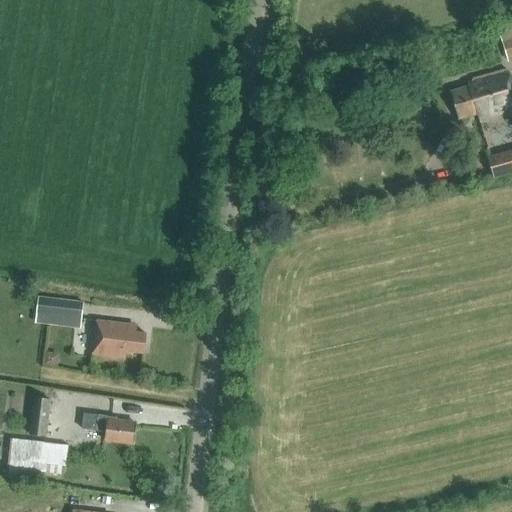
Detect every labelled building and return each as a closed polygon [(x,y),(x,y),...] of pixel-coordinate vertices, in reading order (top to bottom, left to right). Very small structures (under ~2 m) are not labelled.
[(511,56),(511,39),(503,42),(507,58),(511,56)] [(473,82),(469,83),(469,86),(450,92),(458,120),(477,114),(479,119),(511,109),(511,88),(507,69),(472,79),(473,82)] [(511,149),(487,157),(492,178),(511,173),(511,149)] [(83,302),(37,297),(35,314),(81,319),(83,302)] [(144,353),(146,334),(130,332),(131,325),(96,321),(92,355),(125,359),(126,351),(144,353)] [(46,437),(51,400),(33,398),(28,435),(46,437)] [(104,440),(133,444),(135,424),(116,421),(116,418),(84,414),(82,429),(105,432),(104,440)] [(68,445),(10,439),(6,479),(39,483),(41,464),(65,466),(68,445)]
